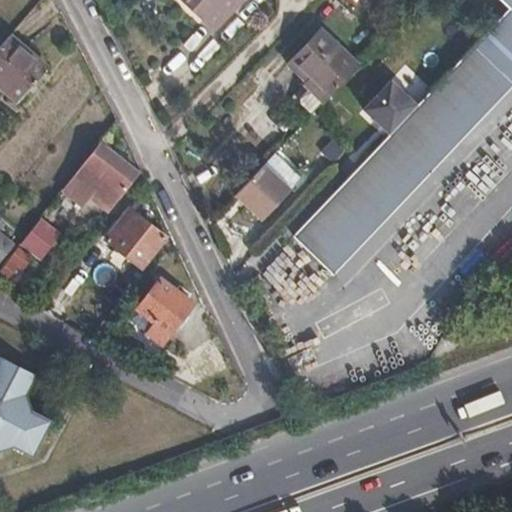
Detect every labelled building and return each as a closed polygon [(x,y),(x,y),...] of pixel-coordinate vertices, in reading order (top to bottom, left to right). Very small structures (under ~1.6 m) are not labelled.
[(183,0),(215,29),(241,0),(183,0)] [(511,0),(499,0),(508,8),(511,4),(511,0)] [(511,4),(508,8),(488,29),(293,236),(323,265),(511,66),(511,4)] [(312,87),(324,100),(360,62),(322,27),(293,58),(318,81),(313,87),(312,87)] [(48,67),(10,35),(0,47),(0,88),(18,103),(48,67)] [(318,81),(293,58),(288,63),(313,87),(318,81)] [(324,100),(312,87),(304,95),(304,101),(312,108),(317,107),(324,100)] [(101,143),(76,175),(113,204),(139,172),(101,143)] [(262,219),(292,188),(265,162),(235,193),(262,219)] [(113,204),(76,175),(71,181),(109,209),(113,204)] [(115,226),(104,240),(141,268),(167,236),(134,210),(119,229),(115,226)] [(40,218),(20,243),(41,259),(60,234),(40,218)] [(0,260),(13,244),(0,233),(0,260)] [(0,270),(13,282),(34,259),(21,247),(0,269),(0,270)] [(160,278),(136,309),(155,323),(147,333),(162,345),(193,303),(160,278)] [(0,449),(14,445),(33,455),(50,421),(31,411),(26,393),(34,376),(1,359),(0,359),(0,449)]
